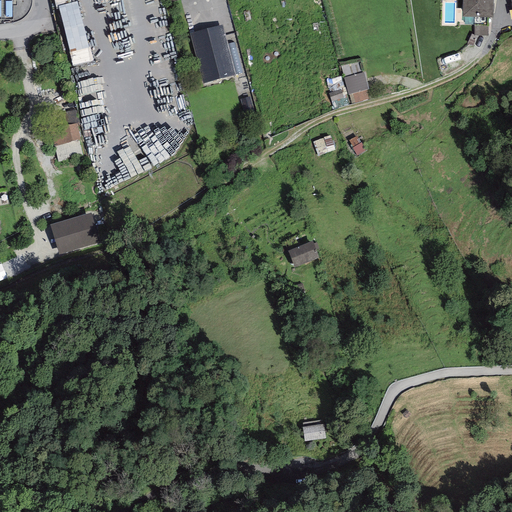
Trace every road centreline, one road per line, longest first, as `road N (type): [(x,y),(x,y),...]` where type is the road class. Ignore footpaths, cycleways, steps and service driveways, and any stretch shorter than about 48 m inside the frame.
road 1 (track): [(495,35),(486,58),(459,77),(306,128),(97,265),(0,298)]
road 2 (unclassified): [(123,511),(213,457),(276,469),(337,461),(364,447),(403,386),(446,373),(511,371)]
